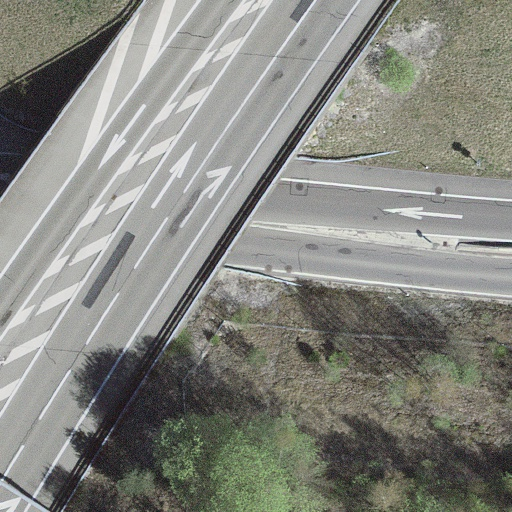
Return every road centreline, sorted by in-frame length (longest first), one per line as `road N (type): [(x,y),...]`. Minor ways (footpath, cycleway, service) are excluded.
road 1 (trunk): [(222,0),(0,305)]
road 2 (motorway): [(0,484),(185,191)]
road 3 (trunk): [(280,223),(0,198)]
road 4 (motorway): [(185,191),(340,0)]
road 5 (trunk): [(280,223),(410,266),(511,277)]
road 6 (motorway): [(511,219),(396,209),(280,223)]
road 7 (motorway): [(185,191),(243,70),(294,0)]
